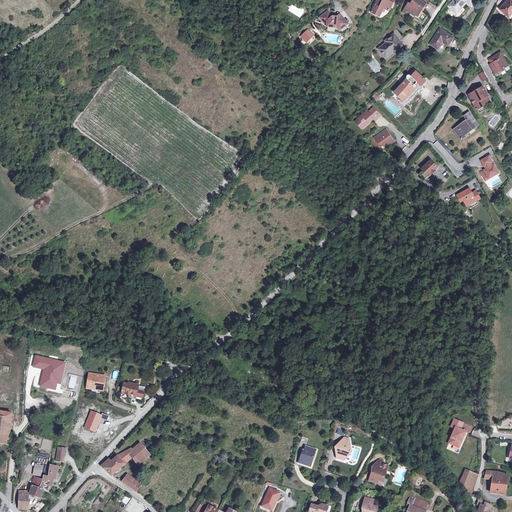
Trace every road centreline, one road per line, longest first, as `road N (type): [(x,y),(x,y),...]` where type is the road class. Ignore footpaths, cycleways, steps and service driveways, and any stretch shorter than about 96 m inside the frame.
road 1 (residential): [(493,0),(434,125),(92,468)]
road 2 (track): [(384,182),(481,257),(488,276),(472,372),(483,433)]
